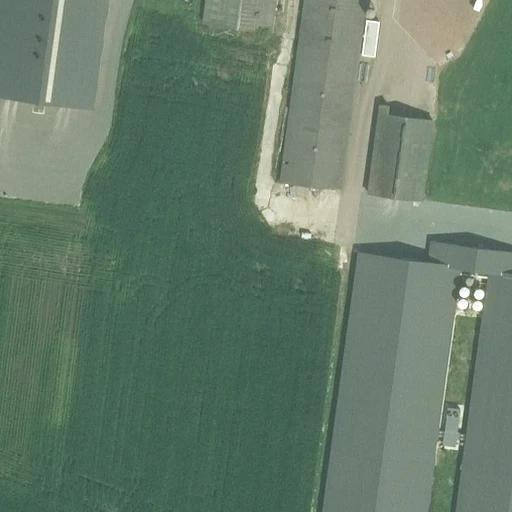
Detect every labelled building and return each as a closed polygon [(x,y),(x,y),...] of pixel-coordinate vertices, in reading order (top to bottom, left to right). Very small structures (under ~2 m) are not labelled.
[(0,0),(0,94),(93,108),(108,0),(0,0)] [(272,33),(273,31),(276,0),(205,0),(202,22),(272,33)] [(303,0),(280,181),(342,190),(358,71),(365,21),(367,0),(303,0)] [(374,23),(365,21),(358,71),(368,73),(374,23)] [(423,202),(424,192),(434,120),(388,113),(390,105),(379,104),(367,194),(423,202)] [(488,276),(455,511),(511,511),(511,251),(431,240),(428,261),(358,252),(322,511),(427,511),(460,272),(488,276)]
